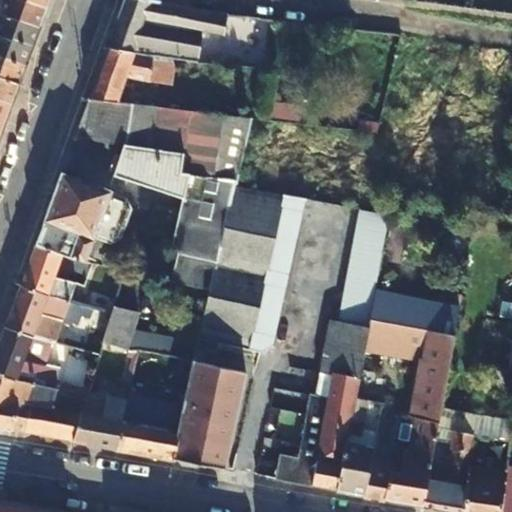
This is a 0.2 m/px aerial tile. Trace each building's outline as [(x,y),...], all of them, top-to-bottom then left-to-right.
[(0,0),(0,15),(38,25),(45,7),(20,0),(0,0)] [(122,0),(106,46),(156,55),(195,62),(201,29),(213,31),(217,10),(158,1),(152,0),(122,0)] [(511,0),(469,0),(468,8),(511,12),(511,0)] [(38,25),(0,15),(0,36),(30,45),(38,25)] [(0,36),(0,57),(23,65),(30,45),(0,36)] [(156,55),(106,46),(86,99),(112,102),(124,73),(147,80),(156,55)] [(23,65),(0,57),(0,76),(16,83),(23,65)] [(16,83),(0,76),(0,97),(10,101),(16,83)] [(0,97),(0,126),(10,101),(0,97)] [(72,137),(125,143),(152,146),(157,106),(112,102),(86,99),(72,137)] [(152,146),(125,143),(113,175),(180,197),(168,250),(176,253),(170,280),(206,288),(230,181),(248,116),(199,111),(192,151),(152,146)] [(108,236),(109,236),(115,233),(124,207),(120,201),(106,196),(108,190),(59,173),(33,244),(36,245),(81,262),(83,258),(93,230),(108,236)] [(303,198),(230,181),(206,288),(195,336),(257,350),(269,342),(303,198)] [(387,217),(358,210),(336,321),(328,320),(318,372),(319,373),(314,396),(309,395),(297,459),(278,455),(274,478),(334,491),(344,439),(347,423),(352,396),(361,348),(366,320),(372,291),(387,217)] [(102,263),(109,236),(108,236),(93,230),(83,258),(102,263)] [(20,287),(66,300),(72,280),(53,274),(57,264),(119,280),(122,268),(102,263),(83,258),(81,262),(36,245),(33,244),(18,286),(20,287)] [(6,327),(31,334),(39,313),(76,323),(80,313),(106,321),(109,312),(106,311),(82,304),(66,300),(20,287),(18,286),(3,326),(6,327)] [(426,458),(432,428),(444,368),(455,308),(372,291),(366,320),(424,332),(416,358),(404,416),(409,418),(404,449),(401,448),(397,470),(390,469),(367,464),(360,496),(417,506),(418,503),(423,477),(426,458)] [(109,312),(112,302),(85,295),(82,304),(106,311),(109,312)] [(112,302),(109,312),(106,321),(104,329),(102,334),(127,341),(131,328),(126,326),(131,306),(113,300),(112,302)] [(361,348),(416,358),(424,332),(366,320),(361,348)] [(3,326),(0,333),(0,373),(32,382),(52,387),(55,378),(46,376),(49,367),(23,359),(28,343),(54,349),(57,341),(31,334),(6,327),(3,326)] [(102,337),(102,334),(104,329),(90,326),(83,348),(94,352),(97,352),(102,337)] [(193,345),(131,328),(127,341),(190,359),(193,345)] [(191,359),(175,429),(169,458),(223,468),(245,370),(191,359)] [(469,434),(489,437),(506,438),(508,439),(510,427),(469,422),(468,432),(451,429),(461,371),(444,368),(432,428),(449,431),(444,461),(442,481),(423,477),(418,503),(417,506),(459,511),(461,511),(462,510),(466,466),(469,434)] [(0,428),(25,433),(30,404),(25,403),(32,382),(0,373),(0,428)] [(55,388),(51,407),(76,411),(80,411),(85,395),(55,388)] [(70,438),(70,441),(114,449),(120,418),(124,400),(86,392),(85,395),(80,411),(76,411),(70,438)] [(347,423),(358,425),(363,399),(352,396),(347,423)] [(76,411),(51,407),(30,404),(25,433),(70,441),(70,438),(76,411)] [(409,418),(404,416),(399,444),(395,444),(390,469),(397,470),(401,448),(404,449),(409,418)] [(114,449),(139,453),(145,423),(120,418),(114,449)] [(169,458),(175,429),(145,423),(139,453),(169,458)] [(375,428),(358,425),(347,423),(344,439),(371,446),(375,428)] [(499,511),(501,497),(505,467),(508,439),(506,438),(489,437),(484,468),(466,466),(462,510),(461,511),(499,511)] [(334,491),(360,496),(367,464),(371,446),(344,439),(334,491)] [(442,481),(444,461),(426,458),(423,477),(442,481)] [(511,511),(511,467),(505,467),(501,497),(499,511),(511,511)] [(0,511),(64,511),(0,500),(0,511)]
